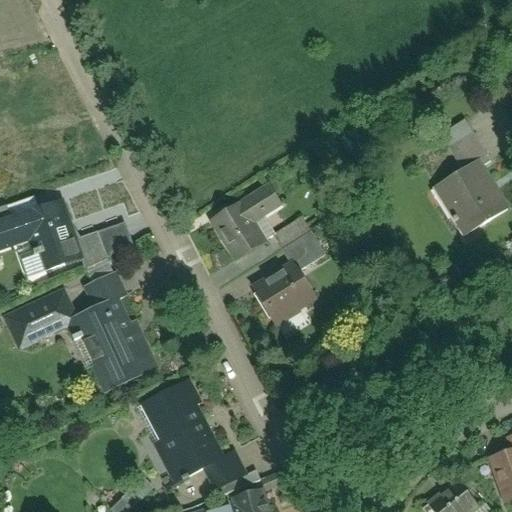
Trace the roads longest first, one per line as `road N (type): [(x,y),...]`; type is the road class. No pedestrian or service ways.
road 1 (residential): [(50,0),(275,445),(360,511)]
road 2 (residential): [(368,511),(404,466),(470,415),(511,398)]
